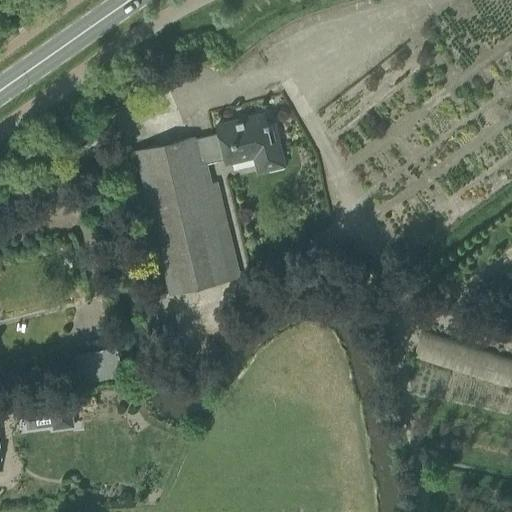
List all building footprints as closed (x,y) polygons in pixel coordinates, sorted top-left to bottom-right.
[(229,278),(201,164),(224,158),(225,165),(253,158),(257,173),(285,167),(278,142),(274,123),(269,124),(269,121),(266,122),(264,113),(217,125),(218,133),(195,138),(195,136),(136,151),(170,292),(229,278)] [(392,294),(346,246),(346,245),(346,243),(346,242),(345,241),(344,241),(343,241),(342,241),(336,245),(336,246),(336,247),(336,248),(336,249),(337,249),(337,250),(339,251),(338,253),(384,302),(392,294)] [(511,384),(511,357),(419,333),(412,359),(511,384)] [(123,375),(117,346),(74,355),(80,384),(123,375)] [(51,394),(55,427),(75,424),(70,392),(51,394)]
